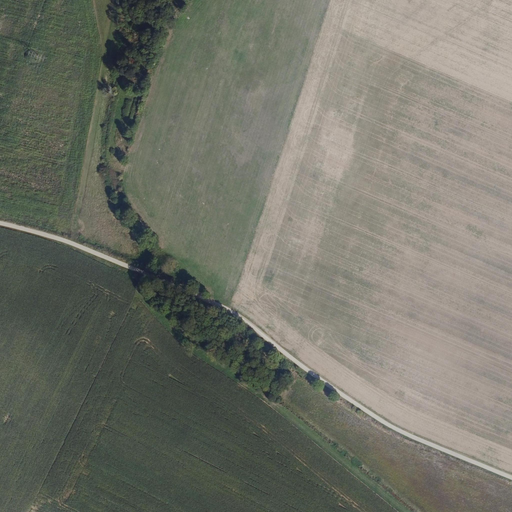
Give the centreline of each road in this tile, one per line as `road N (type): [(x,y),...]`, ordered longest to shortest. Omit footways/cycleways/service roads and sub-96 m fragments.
road 1 (track): [(161,280),(236,315),(389,425),(511,478)]
road 2 (track): [(0,223),(153,277)]
